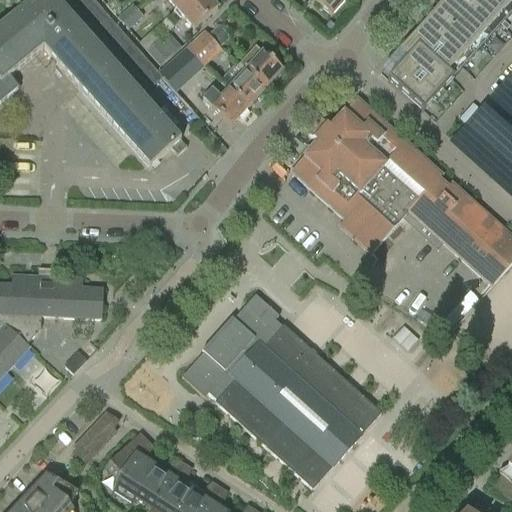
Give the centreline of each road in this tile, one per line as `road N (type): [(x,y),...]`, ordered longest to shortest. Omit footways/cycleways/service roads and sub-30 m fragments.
road 1 (residential): [(50,220),(203,224),(330,69)]
road 2 (residential): [(272,511),(79,387)]
road 3 (residential): [(427,141),(511,48)]
road 4 (residential): [(427,141),(339,58)]
